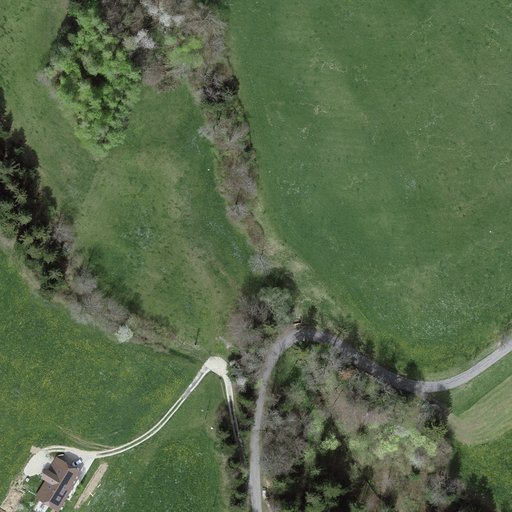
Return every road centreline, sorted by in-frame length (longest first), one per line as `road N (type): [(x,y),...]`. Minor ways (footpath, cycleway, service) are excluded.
road 1 (unclassified): [(511,342),(437,383),(388,379),(346,346),(310,332),(278,350),(262,380),(261,511)]
road 2 (track): [(53,448),(97,454),(135,443),(221,361),(247,467),(258,480)]
road 3 (unknown): [(279,378),(387,511)]
